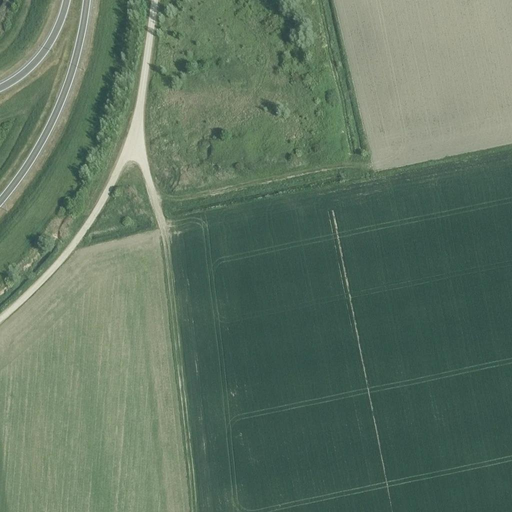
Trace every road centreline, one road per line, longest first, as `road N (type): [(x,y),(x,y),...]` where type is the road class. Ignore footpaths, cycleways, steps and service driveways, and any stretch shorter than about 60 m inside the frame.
road 1 (unclassified): [(0,325),(66,258),(134,146),(151,0)]
road 2 (trunk): [(0,202),(66,88),(85,0)]
